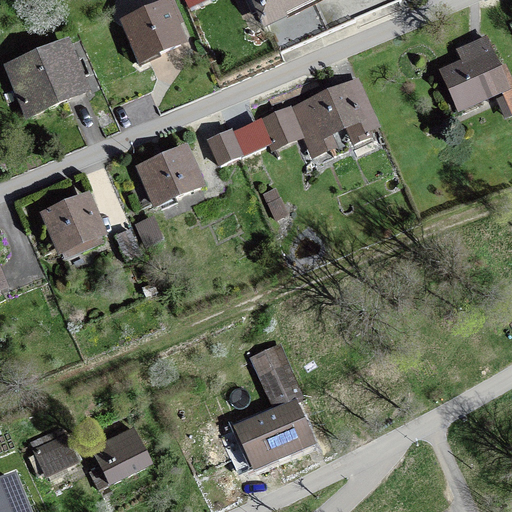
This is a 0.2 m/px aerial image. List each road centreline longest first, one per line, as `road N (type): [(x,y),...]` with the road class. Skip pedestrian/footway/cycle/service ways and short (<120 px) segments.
road 1 (residential): [(0,199),(461,0)]
road 2 (residential): [(511,381),(379,455)]
road 3 (residential): [(379,455),(256,511)]
